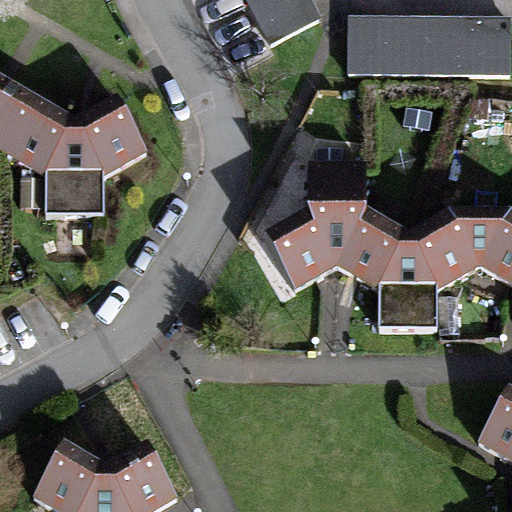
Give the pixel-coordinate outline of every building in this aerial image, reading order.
[(305,0),(244,0),(269,47),(317,22),(305,0)] [(508,24),(348,23),(348,77),(507,78),(508,24)] [(0,153),(42,177),(43,221),(103,219),(102,180),(146,155),(118,104),(74,128),(0,86),(0,153)] [(511,220),(510,219),(448,219),(409,243),(365,218),(366,170),(308,169),(307,221),(265,242),(292,294),(339,269),(378,292),(377,334),(437,334),(437,292),(480,268),(511,287),(511,220)] [(511,511),(511,397),(507,395),(477,444),(511,465),(511,511)] [(104,474),(62,450),(32,500),(53,511),(156,511),(176,501),(147,450),(104,474)]
